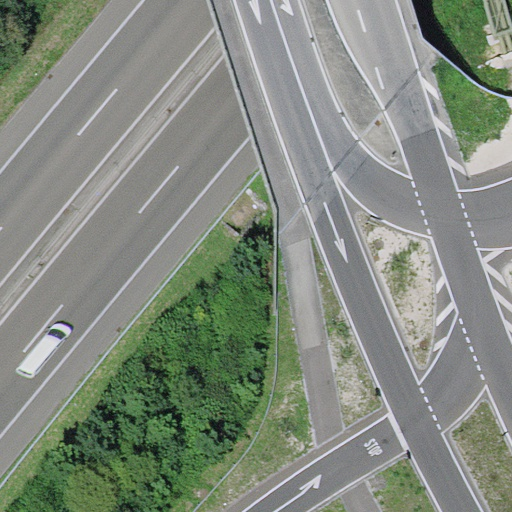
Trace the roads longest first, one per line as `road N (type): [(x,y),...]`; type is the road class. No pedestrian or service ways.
road 1 (motorway): [(0,382),(314,0)]
road 2 (secondary): [(302,112),(427,422)]
road 3 (motorway): [(186,0),(0,219)]
road 4 (secondary): [(453,215),(372,0)]
road 5 (motorway): [(302,112),(411,205),(453,215)]
road 6 (motorway): [(283,511),(427,422)]
road 7 (secondary): [(497,338),(453,215)]
